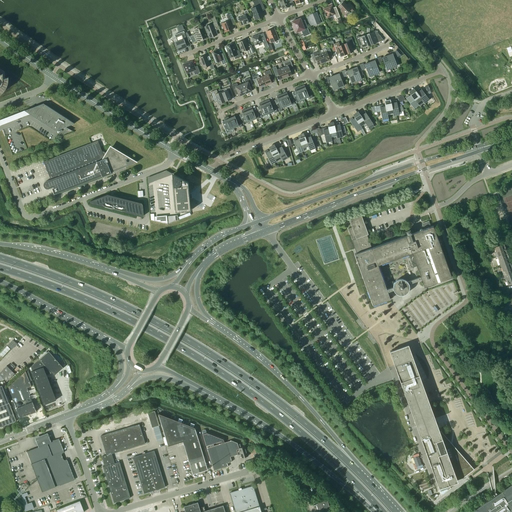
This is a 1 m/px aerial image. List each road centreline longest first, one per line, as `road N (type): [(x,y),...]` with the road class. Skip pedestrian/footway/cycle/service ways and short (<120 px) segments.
road 1 (trunk): [(0,268),(175,343),(315,444),(380,511)]
road 2 (trunk): [(358,472),(301,419),(198,346),(104,297),(0,257)]
road 3 (unclassified): [(175,150),(162,167),(29,217),(0,153)]
road 4 (secondary): [(263,230),(480,148)]
road 5 (secondary): [(480,148),(260,220)]
road 6 (trunk): [(207,391),(270,428),(378,511)]
road 7 (trunk): [(358,472),(304,401),(214,324)]
road 8 (unclassified): [(111,511),(273,458),(299,474)]
road 9 (unclassified): [(175,150),(52,75)]
road 10 (residential): [(213,171),(234,151),(336,112)]
road 11 (trunk): [(122,276),(0,244)]
